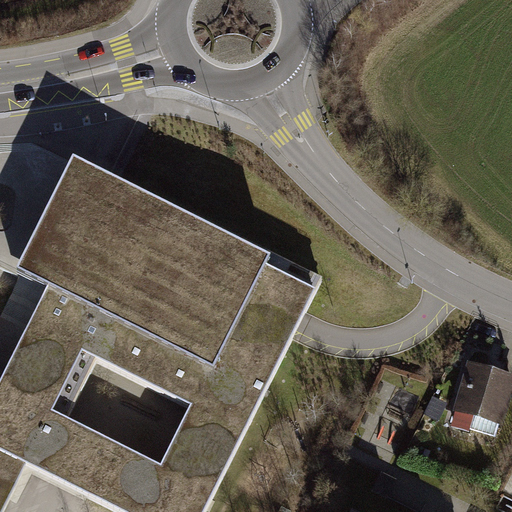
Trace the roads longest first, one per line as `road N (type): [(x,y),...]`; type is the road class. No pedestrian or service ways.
road 1 (residential): [(511,304),(443,269),(369,214),(261,77)]
road 2 (secondary): [(179,46),(0,88)]
road 3 (unknown): [(466,281),(432,317),(404,328),(316,330)]
